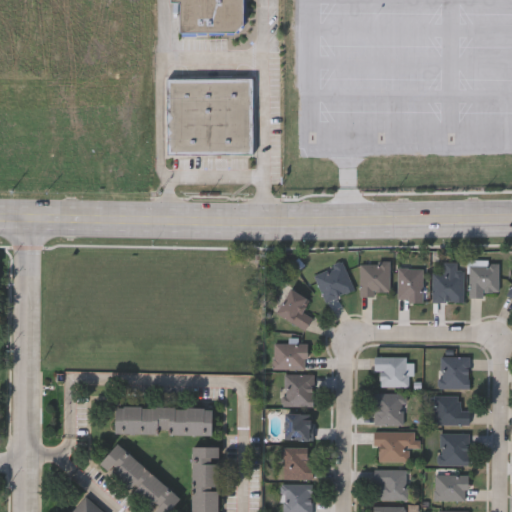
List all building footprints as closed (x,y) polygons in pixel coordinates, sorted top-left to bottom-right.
[(169,3),(169,0),(242,0),(242,33),(178,33),(178,3),(169,3)] [(253,155),(167,155),(167,79),(253,79),(253,155)] [(498,295),(468,295),(468,260),(498,260),(498,295)] [(360,261),(389,261),(389,293),(360,293),(360,261)] [(462,261),(462,300),(432,300),(432,271),(443,271),(443,261),(462,261)] [(313,272),(343,262),(353,290),(324,301),(313,272)] [(422,267),(422,300),(397,300),(397,267),(422,267)] [(309,300),(302,311),(312,317),(303,330),(274,312),(289,288),(309,300)] [(272,369),(272,343),(305,343),(305,369),(272,369)] [(406,356),(406,363),(413,363),(413,375),(409,375),(409,387),(379,387),(379,372),(374,372),(374,356),(406,356)] [(469,356),(469,388),(439,388),(439,356),(469,356)] [(313,374),(313,405),(283,405),(283,374),(313,374)] [(404,425),(373,425),(373,393),(404,393),(404,425)] [(434,425),(434,395),(459,395),(459,410),(469,410),(469,425),(434,425)] [(114,430),(114,403),(212,404),(211,431),(114,430)] [(309,440),(284,440),(284,413),(309,413),(309,440)] [(408,462),(377,462),(377,447),(373,447),(373,431),(418,431),(418,448),(408,448),(408,462)] [(439,433),(468,433),(468,464),(439,464),(439,433)] [(179,494),(162,511),(158,511),(98,460),(116,439),(179,494)] [(218,443),(217,511),(190,511),(191,443),(218,443)] [(281,478),(281,447),(311,447),(311,478),(281,478)] [(374,499),(374,469),(407,469),(407,499),(374,499)] [(434,500),(434,474),(467,474),(467,500),(434,500)] [(311,483),(311,511),(281,511),(281,483),(311,483)] [(67,511),(85,491),(109,511),(108,511),(67,511)]
